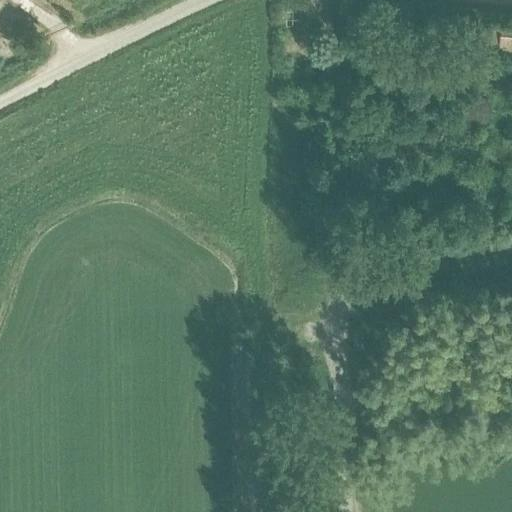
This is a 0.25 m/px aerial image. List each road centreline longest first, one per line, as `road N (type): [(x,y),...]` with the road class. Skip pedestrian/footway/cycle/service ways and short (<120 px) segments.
road 1 (unclassified): [(344,511),(337,324),(348,282),(385,256),(511,240)]
road 2 (track): [(257,511),(253,328),(337,324)]
road 3 (unclassified): [(0,104),(205,0)]
